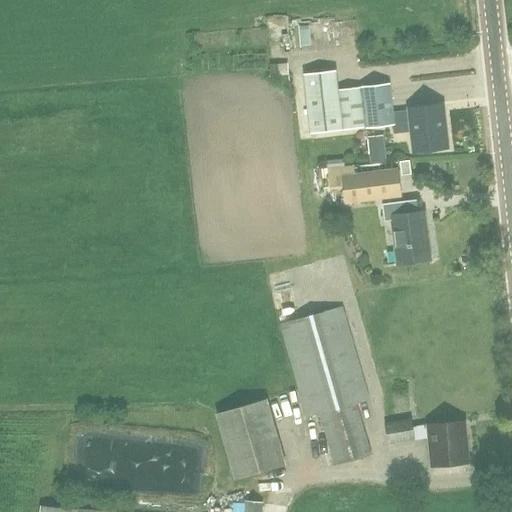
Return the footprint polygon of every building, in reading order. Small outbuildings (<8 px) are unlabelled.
[(409,111),(393,112),(390,85),(362,88),(337,91),(334,71),(302,75),(310,135),(366,128),(366,126),(392,123),(393,134),(411,132),(413,152),(448,148),(443,105),(408,109),(409,111)] [(330,191),(342,189),(344,203),(399,196),(396,169),(355,174),(354,165),(327,168),(330,191)] [(423,225),(426,225),(424,211),(391,216),(397,263),(428,259),(423,225)] [(335,466),(370,457),(355,404),(368,400),(342,307),(281,325),(307,417),(320,414),(335,466)] [(235,480),(286,466),(267,399),(216,414),(235,480)] [(427,425),(427,424),(412,426),(411,420),(384,424),(388,445),(415,441),(413,433),(427,430),(431,468),(468,464),(463,421),(427,425)] [(262,511),(263,503),(245,501),(244,504),(235,503),(234,511),(262,511)]
